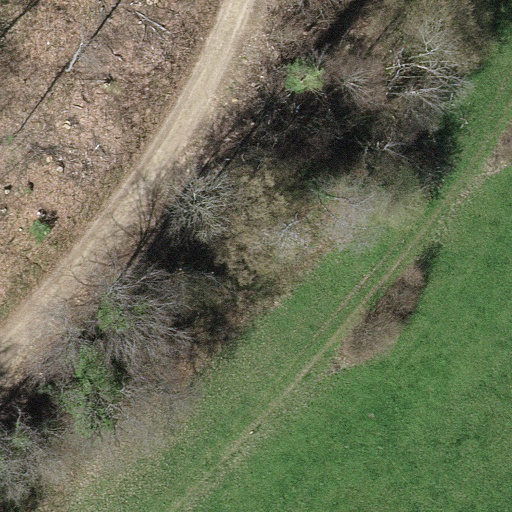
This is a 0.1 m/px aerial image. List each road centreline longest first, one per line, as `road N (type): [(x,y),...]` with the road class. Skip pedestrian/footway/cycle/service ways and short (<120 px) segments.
road 1 (track): [(511,85),(280,386),(147,511)]
road 2 (track): [(224,0),(171,108),(0,328)]
